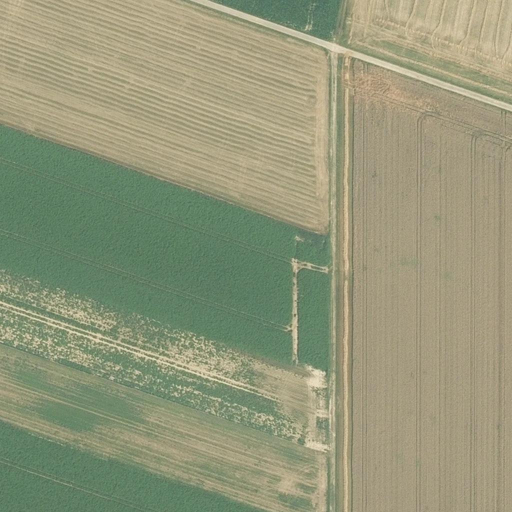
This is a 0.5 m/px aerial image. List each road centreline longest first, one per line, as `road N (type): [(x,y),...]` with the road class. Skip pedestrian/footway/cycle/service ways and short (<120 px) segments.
road 1 (track): [(338,511),(334,48),(348,0)]
road 2 (track): [(194,0),(511,109)]
